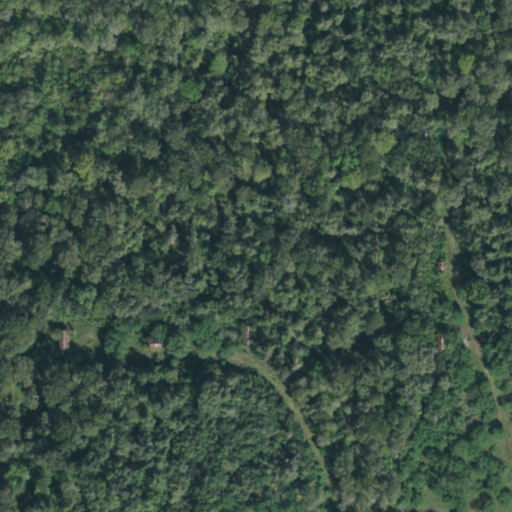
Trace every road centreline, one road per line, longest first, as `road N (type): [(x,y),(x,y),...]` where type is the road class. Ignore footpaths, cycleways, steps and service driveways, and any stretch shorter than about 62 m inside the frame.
road 1 (residential): [(448,0),(437,43),(450,110),(457,276),(472,351),(511,466)]
road 2 (residential): [(273,394),(359,511),(432,511)]
